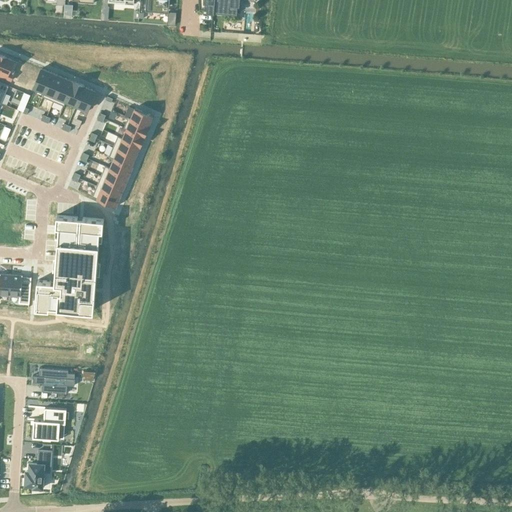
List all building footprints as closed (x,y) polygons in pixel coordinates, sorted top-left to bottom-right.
[(146,0),(146,10),(162,11),(162,5),(164,5),(169,6),(170,1),(169,0),(146,0)] [(205,0),(205,3),(207,3),(207,7),(207,12),(212,12),(214,13),(214,12),(215,12),(224,12),(234,13),(237,13),(238,5),(240,5),(240,0),(246,0),(256,1),(255,0),(205,0)] [(0,68),(0,69),(0,70),(0,76),(11,81),(18,62),(6,57),(7,57),(0,53),(0,68)] [(42,68),(34,88),(44,92),(42,97),(43,97),(53,73),(42,68)] [(53,73),(43,97),(53,101),(63,77),(53,73)] [(63,77),(53,101),(64,106),(74,81),(73,81),(73,82),(63,77)] [(74,81),(64,106),(66,101),(76,105),(75,107),(75,108),(84,86),(74,81)] [(0,102),(1,103),(9,86),(0,82),(0,102)] [(84,86),(75,108),(86,112),(95,91),(85,86),(84,86)] [(128,116),(128,117),(149,126),(150,125),(149,125),(153,115),(135,107),(131,117),(128,116)] [(128,117),(124,127),(145,136),(149,126),(128,117)] [(118,135),(118,136),(141,146),(145,136),(124,127),(126,128),(122,137),(118,135)] [(118,136),(113,146),(136,155),(140,146),(141,146),(118,136)] [(113,146),(109,156),(133,166),(133,165),(132,165),(136,155),(113,146)] [(105,165),(105,166),(129,176),(133,166),(109,156),(114,158),(110,167),(105,165)] [(105,166),(101,176),(125,186),(129,176),(105,166)] [(101,176),(97,186),(121,196),(125,186),(101,176)] [(97,186),(92,196),(97,198),(115,206),(116,206),(121,196),(97,186)] [(38,280),(35,308),(49,309),(62,310),(62,307),(63,307),(80,308),(94,309),(99,242),(102,243),(104,219),(57,215),(55,239),(58,239),(57,256),(55,281),(38,280)] [(0,294),(10,295),(11,274),(0,273),(0,294)] [(11,274),(10,295),(20,296),(19,303),(29,303),(31,278),(22,277),(23,275),(11,274)] [(33,375),(33,377),(33,378),(34,378),(33,382),(40,382),(43,383),(42,391),(42,397),(43,397),(43,391),(56,392),(67,393),(67,384),(75,385),(75,378),(75,373),(68,372),(68,369),(40,367),(39,375),(33,375)] [(84,370),(83,379),(92,379),(93,379),(96,371),(95,371),(84,370)] [(34,424),(33,436),(43,437),(43,440),(51,440),(51,437),(59,438),(60,422),(66,423),(67,408),(45,407),(44,419),(43,419),(34,419),(34,420),(36,420),(36,424),(34,424)] [(26,478),(26,484),(34,485),(34,487),(43,487),(43,485),(45,485),(45,477),(43,477),(44,463),(45,457),(51,458),(52,450),(39,449),(38,463),(30,462),(30,470),(27,470),(26,478)]
